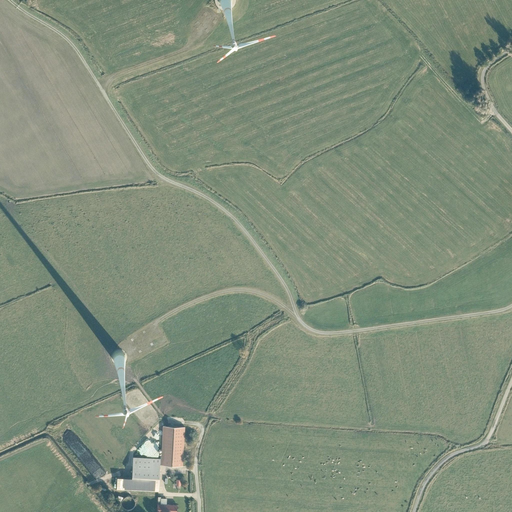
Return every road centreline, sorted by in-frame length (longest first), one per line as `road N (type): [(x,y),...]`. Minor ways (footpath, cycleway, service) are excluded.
road 1 (track): [(296,314),(291,287),(235,211),(155,171),(72,40),(13,0)]
road 2 (track): [(511,303),(321,331),(274,297),(228,287),(159,317)]
road 3 (unclassified): [(511,379),(487,438),(439,464),(411,511)]
road 4 (track): [(99,83),(191,43),(206,23)]
